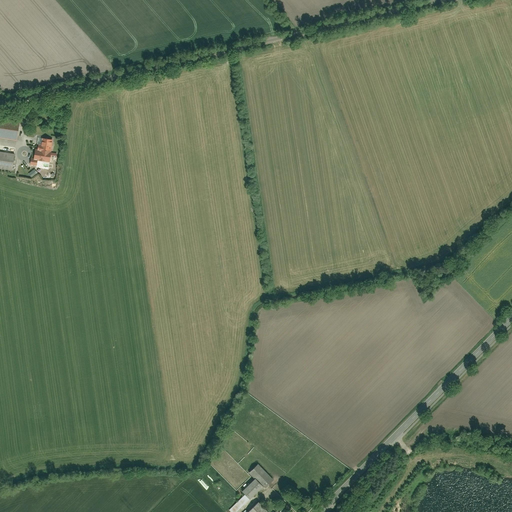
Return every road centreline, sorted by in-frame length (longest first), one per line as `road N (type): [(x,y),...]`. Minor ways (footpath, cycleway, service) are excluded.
road 1 (residential): [(430,0),(0,97)]
road 2 (tertiary): [(316,511),(511,315)]
